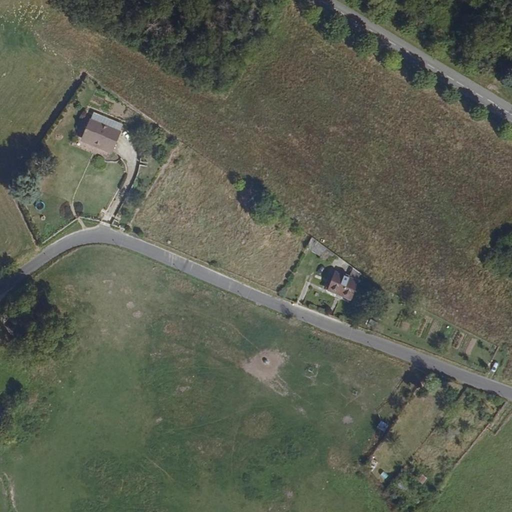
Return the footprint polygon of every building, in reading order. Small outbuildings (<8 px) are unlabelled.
[(511,39),(503,54),(511,59),(511,39)] [(123,124),(91,109),(88,117),(120,131),(123,124)] [(111,152),(120,131),(88,117),(81,135),(97,142),(96,145),(111,152)] [(311,238),(306,247),(325,258),(330,249),(311,238)] [(350,297),(357,280),(334,269),(327,289),(350,297)] [(18,310),(5,303),(0,312),(0,332),(4,335),(18,310)]
